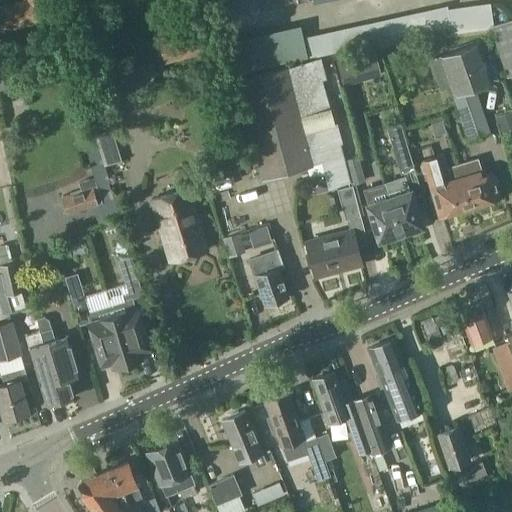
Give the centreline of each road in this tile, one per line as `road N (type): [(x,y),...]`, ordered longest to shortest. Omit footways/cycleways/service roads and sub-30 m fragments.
road 1 (residential): [(28,457),(511,251)]
road 2 (unknown): [(190,385),(134,204),(140,123),(62,2)]
